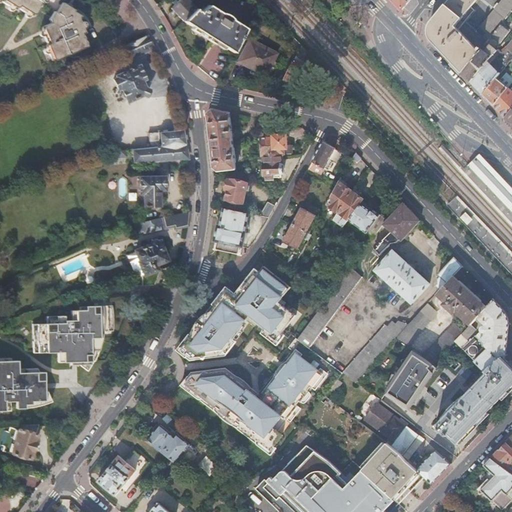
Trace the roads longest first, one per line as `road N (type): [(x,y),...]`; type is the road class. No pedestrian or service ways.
road 1 (residential): [(511,299),(369,145),(329,120)]
road 2 (residential): [(64,478),(156,353),(196,266)]
road 3 (residential): [(329,120),(249,261),(228,273)]
road 4 (residential): [(196,266),(204,156),(197,89)]
road 5 (unclassified): [(400,32),(510,147)]
road 6 (residential): [(329,120),(197,89)]
road 7 (secondary): [(511,417),(423,511)]
